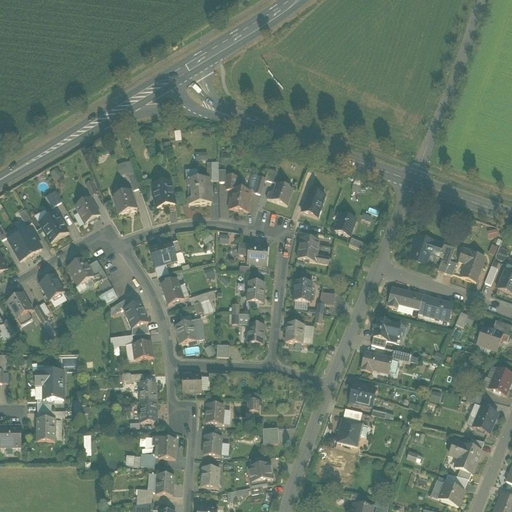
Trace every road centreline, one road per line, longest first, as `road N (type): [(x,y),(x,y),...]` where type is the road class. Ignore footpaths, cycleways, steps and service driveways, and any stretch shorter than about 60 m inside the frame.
road 1 (residential): [(123,241),(215,225),(284,236),(274,369)]
road 2 (unclassified): [(481,0),(414,182)]
road 3 (secondary): [(414,182),(243,122)]
road 4 (residential): [(170,368),(174,420),(191,438),(186,511)]
road 5 (primary): [(99,121),(189,108),(243,122)]
road 6 (residential): [(511,312),(375,266)]
road 7 (residential): [(0,292),(104,234),(123,241)]
road 8 (residential): [(123,241),(162,321),(170,368)]
road 9 (residential): [(329,386),(284,511)]
road 10 (residential): [(375,266),(329,386)]
road 11 (primary): [(187,68),(293,0)]
